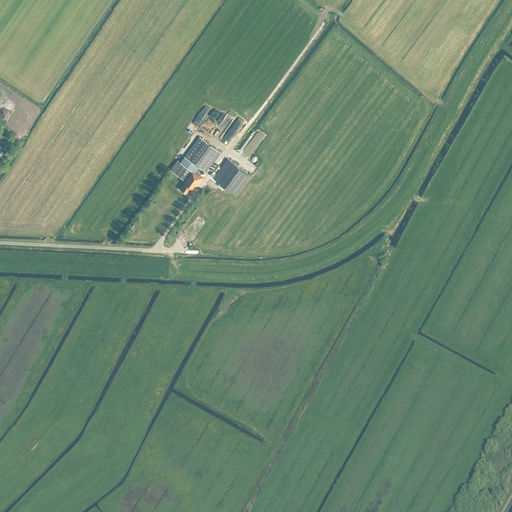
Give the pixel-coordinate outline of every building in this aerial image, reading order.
[(207,117),(212,108),(205,104),(200,114),(207,117)] [(236,132),(245,120),(240,116),(231,127),(236,132)] [(208,117),(201,126),(210,133),(217,123),(208,117)] [(206,172),(209,168),(221,152),(200,136),(185,156),(199,166),(195,171),(192,168),(191,169),(184,163),(184,164),(178,159),(171,168),(184,179),(182,181),(184,182),(180,188),(187,193),(191,187),(194,190),(203,178),(200,175),(204,170),(206,172)] [(210,174),(237,194),(251,176),(227,158),(216,174),(212,171),(210,174)]
